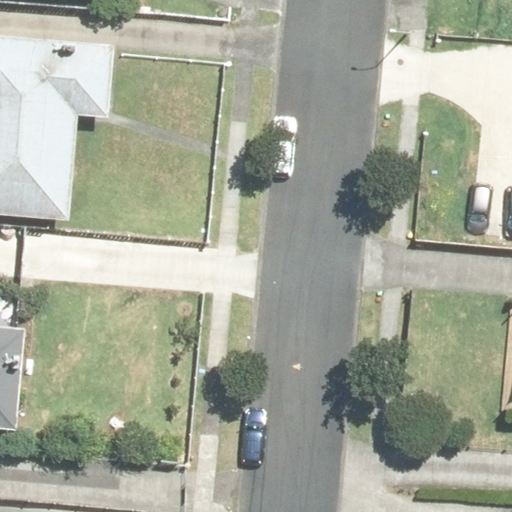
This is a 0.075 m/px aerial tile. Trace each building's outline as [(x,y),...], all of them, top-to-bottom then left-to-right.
[(511,0),(491,0),(489,69),(511,69),(511,0)] [(115,49),(0,44),(0,218),(73,222),(78,120),(112,122),(115,49)] [(511,165),(488,163),(477,278),(511,280),(511,165)] [(0,433),(20,435),(28,337),(0,335),(0,433)] [(511,374),(502,374),(495,486),(511,487),(511,374)]
